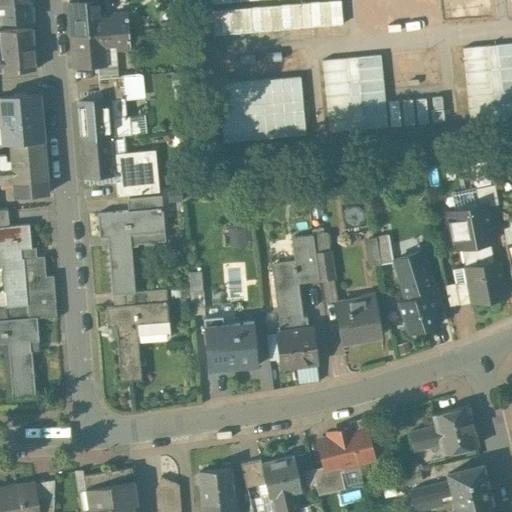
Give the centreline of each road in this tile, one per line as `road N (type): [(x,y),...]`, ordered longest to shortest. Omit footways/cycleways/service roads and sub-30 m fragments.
road 1 (residential): [(82,437),(46,0)]
road 2 (residential): [(82,437),(331,398),(476,348)]
road 3 (residential): [(476,348),(511,501)]
